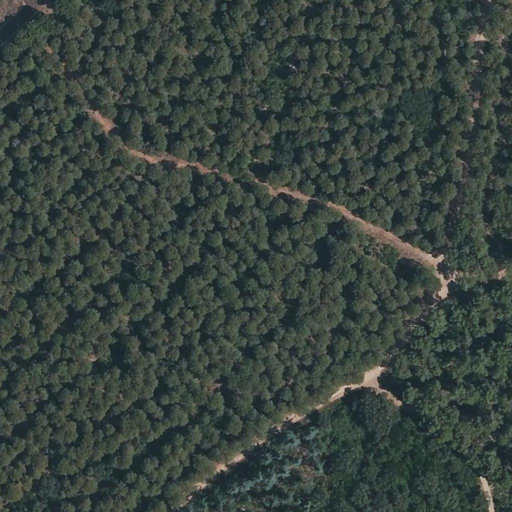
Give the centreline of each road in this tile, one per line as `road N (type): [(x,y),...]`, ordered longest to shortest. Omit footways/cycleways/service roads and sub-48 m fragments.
road 1 (track): [(454,279),(429,253),(373,225),(152,150),(106,120),(9,10)]
road 2 (track): [(454,279),(448,246),(489,0)]
road 3 (track): [(175,511),(233,463),(375,375)]
road 4 (track): [(375,375),(454,279)]
